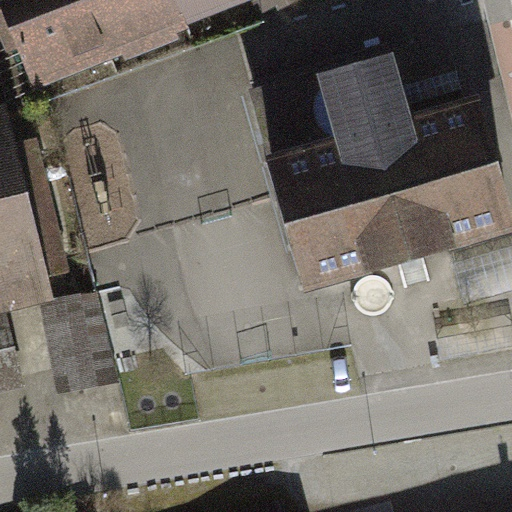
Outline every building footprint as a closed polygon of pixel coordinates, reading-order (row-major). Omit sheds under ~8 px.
[(90,0),(2,0),(35,80),(111,49),(90,0)] [(177,0),(90,0),(111,49),(185,19),(182,13),(177,0)] [(177,0),(182,13),(215,0),(177,0)] [(255,0),(262,14),(288,0),(255,0)] [(323,80),(341,143),(274,162),(309,286),(511,228),(511,221),(479,104),(430,117),(419,79),(400,84),(394,61),(323,80)] [(0,306),(5,305),(37,298),(53,294),(4,94),(0,94),(0,306)] [(37,298),(57,388),(119,379),(97,289),(53,294),(37,298)] [(5,305),(0,306),(0,388),(26,382),(5,305)]
